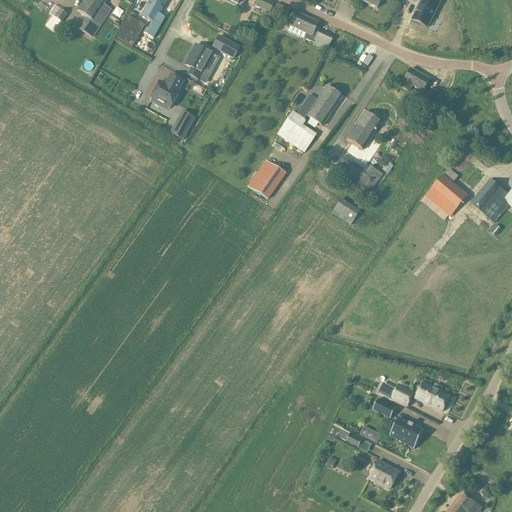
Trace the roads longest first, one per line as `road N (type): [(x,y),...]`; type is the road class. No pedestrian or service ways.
road 1 (unclassified): [(497,71),(415,57),(287,0)]
road 2 (unclassified): [(414,511),(511,350)]
